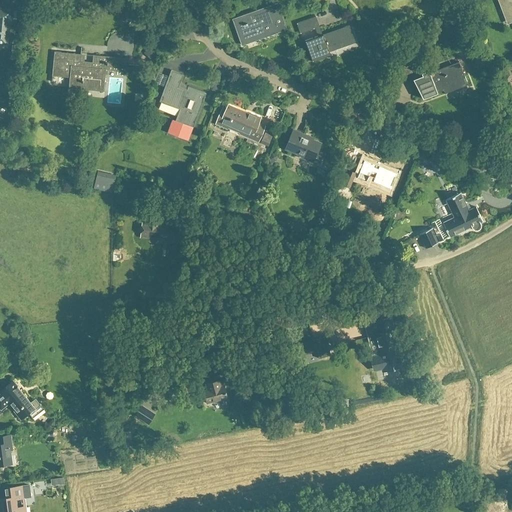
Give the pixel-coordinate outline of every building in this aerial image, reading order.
[(511,0),(499,0),(506,16),(511,13),(511,0)] [(269,7),(234,21),(240,38),(255,32),(256,34),(257,39),(286,29),(282,20),(279,12),(272,15),(269,7)] [(11,23),(12,10),(0,8),(0,46),(6,47),(9,23),(11,23)] [(315,29),(311,18),(296,24),(300,35),(315,29)] [(21,20),(21,33),(36,33),(36,20),(21,20)] [(351,45),(347,33),(351,32),(349,26),(305,41),(307,48),(312,62),(330,56),(329,52),(336,50),(351,45)] [(143,53),(151,60),(160,50),(152,43),(143,53)] [(12,45),(11,58),(18,59),(19,46),(12,45)] [(125,72),(126,59),(81,54),(55,52),(52,76),(70,78),(69,88),(80,90),(104,92),(105,82),(106,70),(125,72)] [(4,59),(3,71),(15,72),(15,60),(4,59)] [(468,85),(459,62),(422,76),(423,81),(417,83),(423,98),(444,90),(460,83),(462,88),(468,85)] [(413,80),(411,74),(412,71),(401,66),(396,78),(400,79),(408,82),(413,80)] [(188,87),(187,90),(178,87),(183,75),(171,71),(159,101),(180,109),(175,121),(193,128),(205,94),(188,87)] [(257,124),(260,118),(252,114),(250,117),(245,115),(245,114),(228,106),(225,112),(222,111),(216,124),(227,129),(228,126),(246,133),(245,136),(258,142),(264,127),(257,124)] [(223,131),(222,140),(230,141),(230,131),(223,131)] [(317,152),(320,145),(311,141),(311,139),(293,131),(286,149),(303,156),(302,158),(320,165),(324,155),(317,152)] [(375,165),(364,160),(356,179),(366,183),(369,176),(374,178),(372,182),(390,189),(396,173),(379,166),(377,169),(374,167),(375,165)] [(337,177),(342,179),(346,170),(341,168),(337,177)] [(349,188),(355,173),(349,171),(343,185),(349,188)] [(483,221),(476,207),(468,211),(460,193),(446,200),(454,217),(443,223),(443,224),(449,237),(471,227),(473,229),(475,230),(477,231),(479,230),(481,228),(481,225),(480,223),(483,221)] [(183,245),(185,224),(173,223),(173,225),(161,223),(162,215),(146,213),(145,222),(142,222),(140,238),(148,239),(149,236),(159,237),(159,240),(166,241),(166,243),(183,245)] [(432,229),(438,242),(449,237),(443,224),(432,229)] [(432,229),(432,228),(419,234),(426,249),(438,243),(438,242),(432,229)] [(212,243),(213,235),(213,237),(201,235),(201,233),(199,247),(210,249),(210,251),(217,252),(218,244),(212,243)] [(322,321),(318,300),(283,307),(287,327),(322,321)] [(379,334),(374,335),(379,356),(376,357),(377,357),(380,368),(378,368),(378,369),(382,368),(383,371),(404,366),(399,344),(399,343),(397,344),(397,340),(398,340),(398,339),(395,330),(393,331),(390,318),(376,321),(379,334)] [(326,339),(297,346),(300,358),(317,354),(319,361),(331,358),(326,339)] [(249,391),(249,380),(243,380),(243,374),(235,374),(235,380),(237,380),(237,391),(249,391)] [(31,403),(13,381),(17,377),(0,390),(0,393),(1,394),(0,394),(0,408),(1,410),(8,404),(21,419),(28,413),(32,418),(44,410),(35,399),(31,403)] [(227,398),(222,381),(207,385),(209,392),(205,394),(207,404),(227,398)] [(156,414),(141,405),(134,416),(149,426),(156,414)] [(0,465),(12,464),(10,451),(12,450),(10,435),(0,436),(0,465)] [(25,507),(24,498),(23,486),(5,488),(5,489),(7,489),(8,498),(0,499),(1,511),(26,511),(25,507)]
